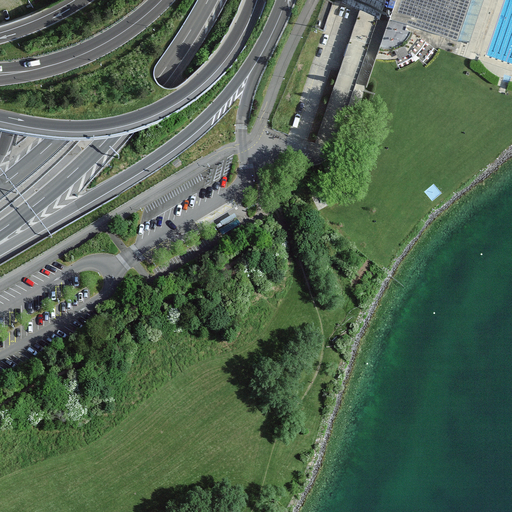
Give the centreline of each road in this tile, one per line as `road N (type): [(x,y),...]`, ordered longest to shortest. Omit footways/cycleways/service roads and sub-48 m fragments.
road 1 (motorway): [(0,250),(190,131),(247,67),(280,4)]
road 2 (motorway): [(0,230),(134,110),(207,0)]
road 3 (motorway): [(0,115),(89,126),(151,110),(215,63),(251,0)]
road 4 (motorway): [(162,0),(102,87),(0,186)]
road 5 (primary): [(38,68),(106,42),(161,0)]
